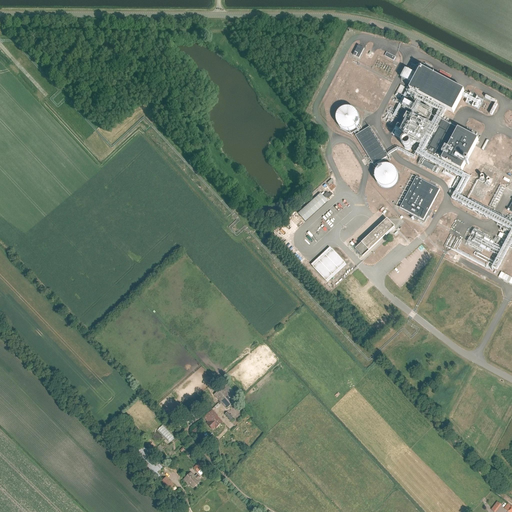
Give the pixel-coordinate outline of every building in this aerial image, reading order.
[(358,45),(353,55),(359,59),(364,49),(358,45)] [(394,61),(396,57),(387,52),(385,56),(394,61)] [(410,79),(414,69),(405,66),(401,76),(410,79)] [(465,92),(422,69),(410,90),(420,96),(453,113),(465,92)] [(470,98),(475,101),(473,104),(479,107),(483,101),(471,95),(470,98)] [(359,122),(359,119),(359,116),(358,114),(356,111),(354,109),(351,108),(348,108),(345,108),(342,109),(340,111),(338,114),(337,116),(337,119),(337,122),(338,125),(340,127),(342,129),(345,130),(348,131),(351,130),(354,129),(356,127),(358,125),(359,122)] [(462,171),(479,140),(441,120),(425,151),(462,171)] [(356,136),(374,166),(388,157),(369,128),(356,136)] [(434,169),(436,164),(425,159),(423,164),(434,169)] [(398,180),(398,177),(398,174),(397,171),(395,169),(392,167),(390,166),(387,165),(384,166),(381,167),(379,169),(377,171),(376,174),(375,177),(376,180),(377,182),(379,185),(381,186),(384,188),(387,188),(390,188),(392,186),(395,185),(397,182),(398,180)] [(417,178),(400,208),(424,221),(440,190),(417,178)] [(452,197),(458,200),(461,195),(455,192),(452,197)] [(320,194),(298,214),(305,222),(327,202),(320,194)] [(362,257),(394,227),(386,219),(377,228),(354,249),(362,257)] [(325,281),(344,263),(331,249),(312,267),(325,281)] [(226,409),(236,401),(223,387),(214,395),(226,409)] [(216,428),(222,422),(216,416),(217,415),(212,410),(204,418),(208,422),(207,423),(208,424),(207,424),(212,429),(215,427),(216,428)] [(232,417),(227,412),(225,414),(232,422),(234,420),(234,419),(235,418),(233,416),(232,417)] [(184,421),(187,424),(192,419),(189,416),(184,421)] [(156,480),(160,476),(157,473),(162,467),(143,446),(133,456),(156,480)] [(196,466),(194,468),(197,472),(199,470),(202,467),(199,463),(196,466)] [(195,477),(191,472),(183,480),(187,484),(188,483),(194,488),(200,482),(198,479),(200,477),(197,475),(195,477)] [(167,482),(163,478),(161,481),(164,484),(170,490),(174,486),(169,480),(167,482)] [(496,511),(502,505),(497,502),(491,510),(494,511),(496,511)]
